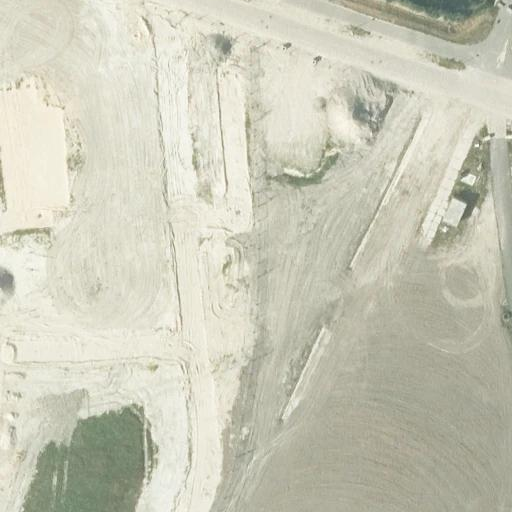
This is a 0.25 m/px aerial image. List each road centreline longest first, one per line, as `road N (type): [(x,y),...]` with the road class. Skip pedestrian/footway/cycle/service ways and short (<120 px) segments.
road 1 (residential): [(194,345),(161,0)]
road 2 (residential): [(190,0),(511,107)]
road 3 (residential): [(0,353),(194,345)]
road 4 (residential): [(195,511),(211,478),(194,345)]
